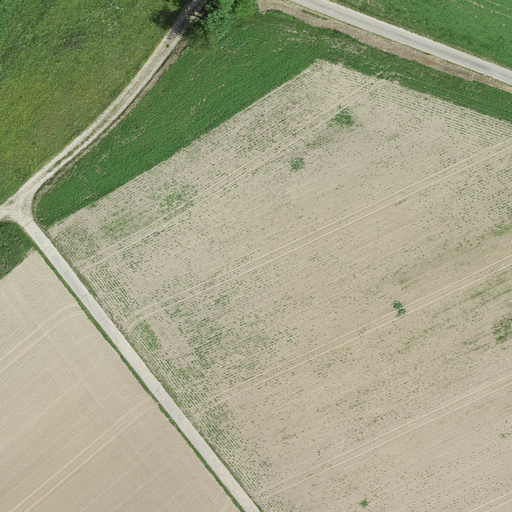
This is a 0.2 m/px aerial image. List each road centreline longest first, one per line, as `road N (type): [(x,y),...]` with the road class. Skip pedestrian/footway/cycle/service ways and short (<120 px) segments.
road 1 (track): [(248,511),(14,208)]
road 2 (track): [(0,220),(123,103),(199,0)]
road 3 (track): [(293,0),(511,83)]
